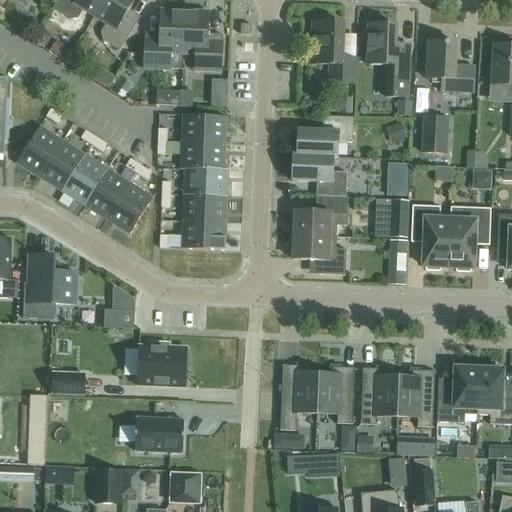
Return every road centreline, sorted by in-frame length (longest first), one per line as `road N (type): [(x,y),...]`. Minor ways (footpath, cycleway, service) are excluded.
road 1 (residential): [(256,299),(268,0)]
road 2 (residential): [(0,204),(48,220),(176,296),(256,299)]
road 3 (residential): [(256,299),(511,309)]
